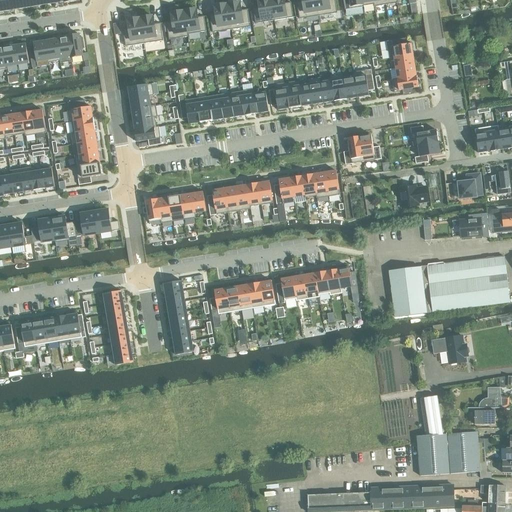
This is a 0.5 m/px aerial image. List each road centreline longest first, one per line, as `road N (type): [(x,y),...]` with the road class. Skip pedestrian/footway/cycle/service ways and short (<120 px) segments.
road 1 (residential): [(449,111),(123,162)]
road 2 (residential): [(142,273),(318,244)]
road 3 (residential): [(0,297),(142,273)]
road 4 (residential): [(0,212),(129,192)]
road 5 (residential): [(389,262),(511,246)]
